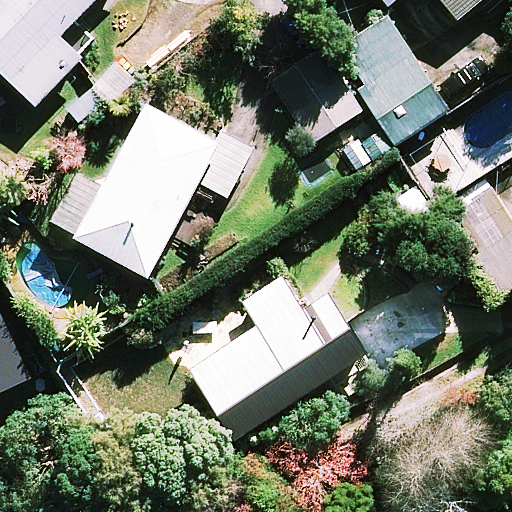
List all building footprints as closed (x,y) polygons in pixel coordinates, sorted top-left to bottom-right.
[(86,65),(77,56),(94,38),(81,25),(106,0),(0,0),(0,73),(40,112),(86,65)] [(511,0),(382,0),(391,11),(404,0),(439,0),(461,27),(494,0),(511,0)] [(450,118),(392,26),(349,53),(366,78),(356,84),(399,150),(450,118)] [(365,117),(325,54),(274,87),(315,149),(365,117)] [(251,166),(151,111),(78,244),(152,284),(204,189),(230,203),(251,166)] [(467,173),(448,141),(413,161),(432,194),(467,173)] [(511,298),(511,197),(501,205),(492,192),(445,224),(500,307),(511,298)] [(309,318),(291,291),(255,315),(264,329),(194,375),(243,450),(373,363),(333,302),(309,318)]
